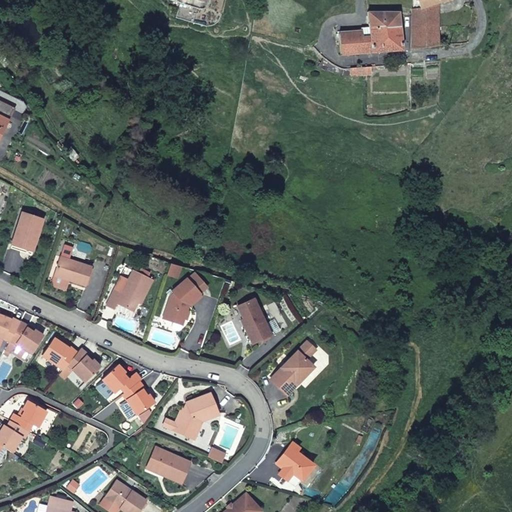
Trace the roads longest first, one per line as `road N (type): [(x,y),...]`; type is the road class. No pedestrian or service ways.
road 1 (residential): [(189,511),(259,445),(262,420),(249,389),(223,374),(147,357),(0,287)]
road 2 (track): [(0,172),(119,242),(226,274)]
